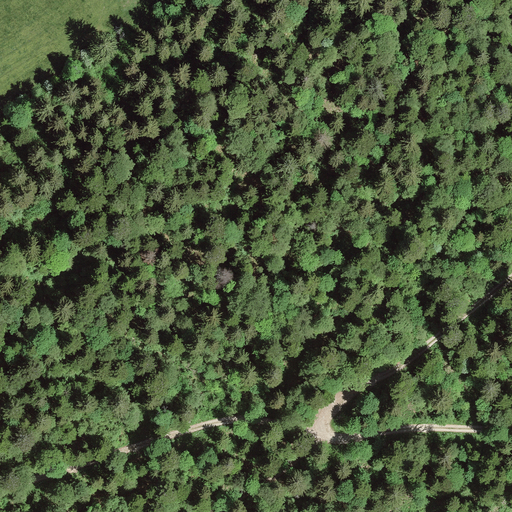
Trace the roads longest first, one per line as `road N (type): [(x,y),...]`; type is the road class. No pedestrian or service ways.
road 1 (track): [(0,490),(230,419),(319,433),(335,399),(389,373),(511,278)]
road 2 (track): [(319,433),(344,439),(511,429)]
road 3 (track): [(319,433),(305,454),(225,511)]
